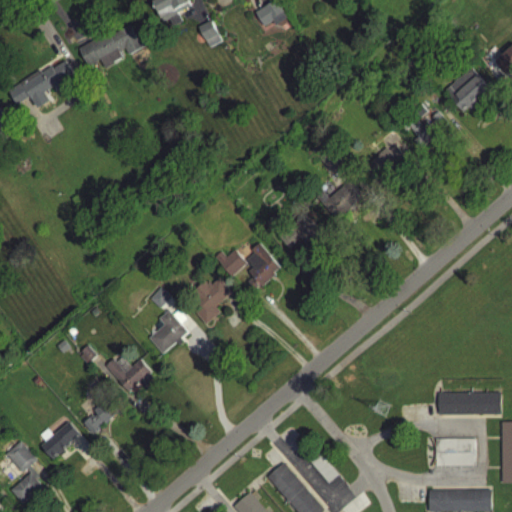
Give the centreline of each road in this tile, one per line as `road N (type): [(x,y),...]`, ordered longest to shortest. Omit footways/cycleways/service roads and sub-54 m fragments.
road 1 (residential): [(511,197),(150,511)]
road 2 (residential): [(291,390),(360,470),(383,511)]
